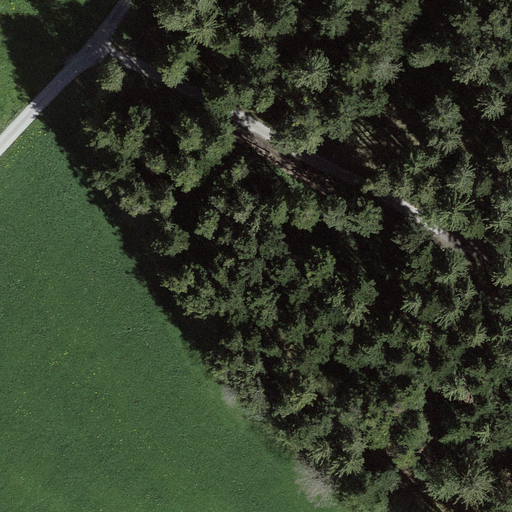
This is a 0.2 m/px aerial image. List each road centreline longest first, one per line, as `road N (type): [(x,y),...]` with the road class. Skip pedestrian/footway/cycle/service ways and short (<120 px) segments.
road 1 (track): [(511,262),(432,226),(100,40)]
road 2 (track): [(124,0),(100,40),(0,149)]
